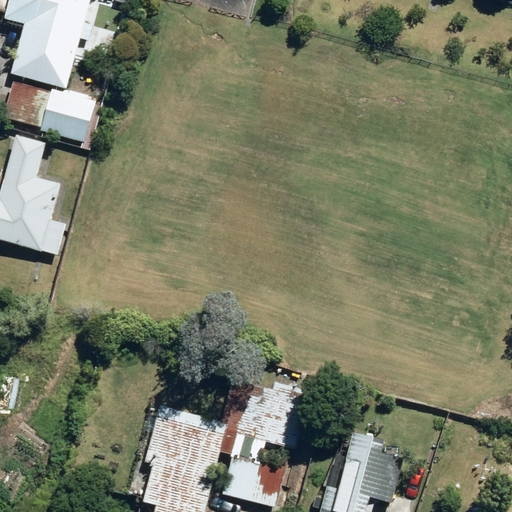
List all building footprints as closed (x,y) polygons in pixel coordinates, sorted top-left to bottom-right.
[(15,0),(10,21),(29,26),(16,76),(71,91),(95,0),(15,0)] [(45,132),(88,144),(99,104),(56,93),(56,94),(17,85),(8,121),(46,130),(45,132)] [(0,240),(61,256),(69,225),(55,221),(64,186),(41,180),(51,145),(22,137),(5,201),(0,199),(0,240)] [(2,408),(16,411),(23,380),(10,377),(2,408)] [(156,511),(206,511),(224,448),(235,451),(224,491),(274,504),(286,457),(263,451),(266,439),(295,446),(310,388),(278,379),(276,385),(253,379),(247,404),(230,400),(225,421),(163,404),(148,460),(156,462),(147,499),(159,502),(156,511)] [(323,511),(367,511),(373,491),(395,497),(405,452),(385,448),(387,435),(358,428),(344,487),(330,484),(323,511)]
